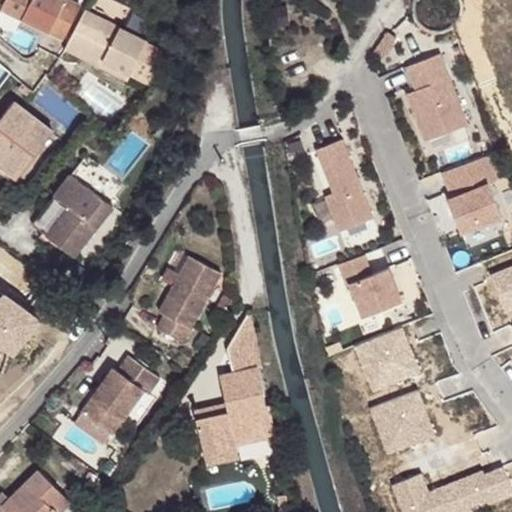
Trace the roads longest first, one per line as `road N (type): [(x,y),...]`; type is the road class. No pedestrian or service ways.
road 1 (residential): [(0,435),(102,319),(205,150),(281,129),(334,93),(394,0)]
road 2 (unknown): [(205,150),(234,193),(239,288),(195,364)]
